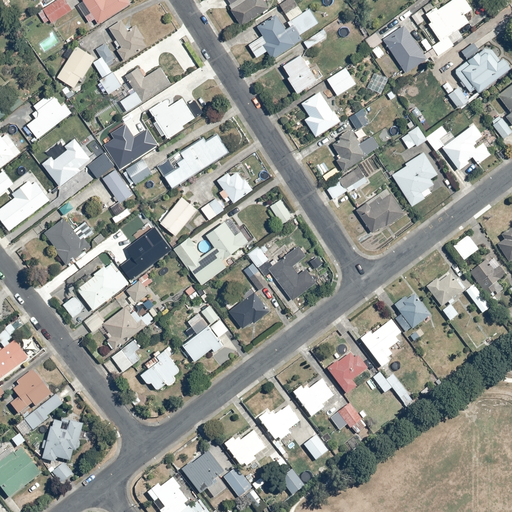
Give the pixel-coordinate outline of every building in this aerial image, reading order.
[(55,0),(38,11),(45,23),(49,20),(51,23),(71,10),(64,0),(55,0)] [(128,0),(82,0),(83,1),(77,5),(88,22),(94,18),(97,24),(131,3),(128,0)] [(247,0),(233,8),(242,24),(269,8),(263,0),(247,0)] [(308,9),(302,13),(293,0),(286,0),(279,5),(290,21),(287,23),(289,26),(285,29),(276,15),(256,27),(262,36),(248,45),(256,58),(267,51),(272,59),(301,40),(298,35),(318,23),(308,9)] [(458,29),(469,22),(463,14),(471,9),(465,0),(451,0),(437,10),(435,7),(425,14),(430,22),(428,24),(440,41),(431,47),(438,56),(464,37),(458,29)] [(419,15),(417,12),(411,16),(417,26),(425,20),(421,14),(419,15)] [(128,32),(121,20),(108,28),(121,47),(116,50),(123,61),(147,45),(135,27),(128,32)] [(405,73),(434,53),(431,48),(423,54),(403,24),(382,39),(405,73)] [(324,38),(319,31),(303,41),(307,49),(324,38)] [(382,41),(376,32),(365,40),(371,49),(382,41)] [(119,60),(107,41),(96,48),(101,57),(93,62),(102,77),(111,71),(108,66),(119,60)] [(94,59),(71,44),(63,56),(68,60),(57,77),(75,89),(94,59)] [(479,89),(510,66),(504,59),(501,62),(492,50),(485,49),(456,69),(471,89),(476,85),(479,89)] [(433,62),(427,65),(437,80),(447,73),(443,67),(456,59),(449,50),(437,58),(434,54),(430,57),(433,62)] [(316,63),(308,68),(300,54),(282,66),(288,76),(286,78),(296,93),(312,84),(324,76),(316,63)] [(133,85),(132,86),(125,90),(128,96),(120,101),(126,112),(142,101),(170,83),(159,67),(147,75),(140,65),(126,74),(133,85)] [(355,84),(345,67),(326,79),(337,96),(355,84)] [(123,85),(114,72),(100,81),(108,94),(123,85)] [(511,125),(511,84),(497,95),(510,112),(505,116),(511,125)] [(69,86),(62,90),(67,99),(74,94),(69,86)] [(469,100),(459,86),(448,94),(458,108),(469,100)] [(339,121),(319,91),(301,103),(309,116),(304,120),(315,136),(339,121)] [(32,114),(36,118),(27,125),(37,139),(72,113),(64,102),(60,104),(55,97),(53,99),(49,95),(34,106),(37,110),(32,114)] [(161,103),(148,112),(154,121),(152,122),(162,137),(164,135),(167,139),(184,128),(183,126),(195,117),(183,99),(166,110),(161,103)] [(355,129),(368,121),(366,117),(370,115),(366,108),(348,118),(355,129)] [(511,131),(499,114),(490,122),(503,139),(511,131)] [(482,135),(473,123),(452,139),(442,125),(425,138),(435,151),(441,146),(458,170),(474,159),(478,164),(491,154),(483,143),(475,149),(471,143),(482,135)] [(103,146),(119,170),(157,145),(147,130),(135,138),(126,124),(111,134),(114,138),(103,146)] [(426,139),(417,126),(401,138),(409,149),(415,144),(417,146),(426,139)] [(351,131),(330,144),(339,157),(335,159),(343,171),(367,155),(366,154),(378,146),(372,135),(359,143),(351,131)] [(1,138),(0,136),(0,167),(20,152),(7,133),(1,138)] [(228,151),(216,133),(205,141),(203,138),(157,167),(171,188),(228,151)] [(73,138),(65,144),(61,139),(46,152),(50,157),(42,164),(60,186),(80,170),(78,167),(90,158),(73,138)] [(114,165),(105,152),(87,165),(96,178),(114,165)] [(392,175),(412,207),(425,199),(424,197),(431,192),(428,188),(433,184),(429,179),(437,174),(423,152),(406,163),(407,165),(392,175)] [(142,158),(125,170),(126,171),(122,174),(131,186),(135,183),(136,185),(153,174),(142,158)] [(367,181),(358,167),(338,179),(339,181),(326,189),(333,200),(347,191),(348,193),(367,181)] [(114,169),(102,178),(114,196),(112,197),(116,203),(118,201),(119,203),(132,193),(114,169)] [(0,173),(0,194),(14,184),(4,171),(0,173)] [(243,181),(236,172),(230,177),(227,173),(217,181),(223,189),(219,192),(226,203),(231,199),(233,203),(252,189),(245,180),(243,181)] [(0,208),(0,218),(9,231),(50,200),(36,182),(32,185),(29,181),(11,194),(14,198),(0,208)] [(405,213),(387,186),(378,192),(365,201),(354,207),(371,234),(405,213)] [(197,210),(181,196),(159,222),(174,236),(197,210)] [(224,209),(215,197),(200,208),(209,220),(224,209)] [(291,217),(280,199),(269,206),(281,223),(291,217)] [(84,239),(93,232),(85,220),(77,226),(68,214),(43,232),(67,264),(90,246),(84,239)] [(250,241),(231,216),(206,234),(216,248),(201,259),(192,247),(195,245),(189,237),(173,248),(201,286),(227,266),(223,261),(250,241)] [(121,266),(131,281),(173,250),(156,226),(126,248),(133,257),(121,266)] [(505,240),(499,244),(511,262),(511,261),(511,228),(502,236),(505,240)] [(478,250),(468,236),(453,247),(463,260),(478,250)] [(116,251),(108,240),(95,249),(104,260),(116,251)] [(250,256),(265,276),(271,272),(292,300),(315,283),(305,270),(298,275),(291,267),(305,256),(298,246),(272,265),(259,248),(250,256)] [(470,272),(489,296),(494,292),(497,295),(504,290),(497,281),(506,274),(490,255),(470,272)] [(269,283),(253,262),(243,270),(259,290),(269,283)] [(78,289),(94,310),(129,283),(119,270),(117,272),(110,263),(78,289)] [(447,271),(425,288),(451,320),(459,313),(453,305),(457,302),(453,298),(463,290),(447,271)] [(126,290),(135,303),(149,292),(145,287),(152,282),(149,278),(142,284),(139,280),(126,290)] [(490,307),(473,285),(465,291),(482,313),(490,307)] [(191,286),(184,291),(196,307),(210,297),(205,291),(198,296),(191,286)] [(255,290),(229,311),(243,327),(252,320),(255,325),(272,311),(255,290)] [(63,305),(73,318),(86,308),(76,295),(63,305)] [(407,300),(405,297),(394,305),(400,314),(394,318),(404,331),(410,327),(412,329),(430,315),(414,295),(407,300)] [(218,317),(208,304),(200,311),(210,323),(218,317)] [(108,340),(115,350),(147,326),(136,311),(131,314),(126,307),(105,323),(96,312),(83,321),(93,334),(104,325),(112,336),(108,340)] [(208,327),(197,312),(186,320),(196,334),(181,344),(194,361),(211,348),(214,352),(224,344),(219,336),(227,330),(219,319),(208,327)] [(400,333),(390,320),(370,336),(368,334),(360,340),(381,367),(388,362),(386,359),(391,354),(387,349),(397,341),(394,337),(400,333)] [(0,378),(33,354),(22,339),(16,343),(14,340),(11,335),(17,330),(12,323),(0,332),(0,343),(4,348),(0,351),(0,378)] [(140,348),(133,339),(111,356),(123,372),(139,359),(134,353),(140,348)] [(173,374),(177,371),(173,365),(175,364),(169,355),(174,351),(169,346),(164,349),(163,348),(159,351),(158,349),(152,353),(155,357),(144,365),(148,370),(141,375),(147,384),(150,382),(156,391),(166,383),(168,385),(176,379),(173,374)] [(355,359),(350,353),(327,370),(346,394),(356,387),(351,381),(367,369),(358,357),(355,359)] [(51,394),(33,371),(11,388),(18,398),(10,404),(18,414),(32,403),(35,406),(51,394)] [(391,387),(385,380),(379,372),(372,378),(384,393),(391,387)] [(385,380),(391,387),(407,407),(414,402),(393,374),(385,380)] [(334,395),(321,378),(306,390),(302,385),(292,393),(311,417),(323,407),(322,405),(334,395)] [(26,440),(24,437),(56,412),(63,407),(54,396),(16,425),(21,432),(12,439),(17,447),(26,440)] [(339,430),(345,426),(349,431),(352,428),(356,433),(367,425),(350,403),(330,418),(339,430)] [(272,443),(277,449),(284,443),(281,439),(289,433),(287,431),(300,420),(288,405),(276,414),(273,410),(269,413),(266,408),(256,416),(275,441),(272,443)] [(82,424),(72,420),(71,424),(54,418),(45,441),(43,441),(37,457),(55,463),(57,457),(69,461),(73,450),(76,452),(80,441),(87,443),(92,429),(81,425),(82,424)] [(245,437),(241,440),(239,437),(235,440),(233,437),(224,444),(240,466),(244,463),(246,466),(254,460),(253,457),(266,447),(253,431),(245,437)] [(363,441),(358,434),(346,443),(352,450),(363,441)] [(328,450),(316,435),(303,444),(315,460),(328,450)] [(41,474),(22,449),(8,459),(3,454),(0,456),(0,487),(8,498),(41,474)] [(199,494),(206,488),(213,498),(228,487),(219,476),(224,472),(208,451),(182,470),(199,494)] [(276,451),(268,457),(280,472),(288,466),(276,451)] [(62,464),(53,472),(62,483),(72,475),(62,464)] [(304,486),(291,469),(279,479),(292,495),(304,486)] [(237,477),(232,471),(223,477),(238,497),(246,491),(243,488),(249,483),(242,474),(237,477)] [(209,511),(200,499),(192,504),(181,489),(187,484),(179,473),(161,487),(158,483),(146,492),(159,511),(209,511)] [(265,506),(257,493),(249,499),(257,511),(265,506)]
